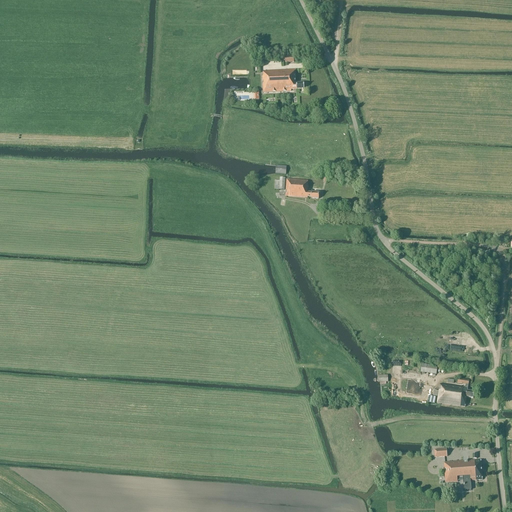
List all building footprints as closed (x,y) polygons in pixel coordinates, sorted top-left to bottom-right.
[(304,89),(304,83),(296,84),(296,70),(263,71),(264,76),(262,76),(262,80),(263,80),(264,83),(263,83),(263,92),(291,91),(291,90),(292,90),(292,93),(297,92),(296,90),(304,89)] [(276,166),(275,174),(286,175),(287,167),(276,166)] [(285,190),(285,178),(280,178),(279,181),(275,180),(274,189),(285,190)] [(311,199),(319,199),(319,193),(307,192),(308,186),(307,186),(307,181),(287,180),(285,196),(307,198),(311,198),(311,199)] [(444,347),(444,342),(455,341),(455,336),(437,337),(437,339),(434,339),(435,347),(444,347)] [(437,367),(421,364),(420,372),(436,375),(437,367)] [(468,385),(469,381),(457,379),(457,383),(465,384),(465,388),(439,384),(437,404),(465,407),(466,398),(473,399),(474,393),(467,392),(468,389),(467,389),(468,385)] [(418,385),(406,385),(406,394),(420,394),(420,389),(418,389),(418,385)] [(447,449),(434,450),(435,458),(447,457),(447,449)] [(445,483),(469,481),(482,480),(481,460),(477,461),(473,461),(444,463),(445,483)]
